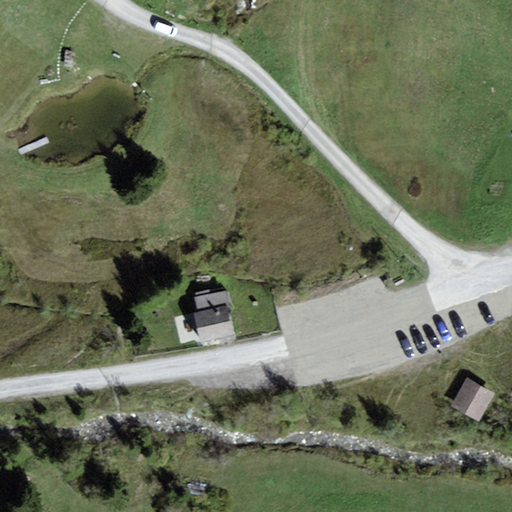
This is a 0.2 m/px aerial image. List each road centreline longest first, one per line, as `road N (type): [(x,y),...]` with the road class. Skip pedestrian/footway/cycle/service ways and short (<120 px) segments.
road 1 (unclassified): [(0,388),(334,337),(511,279)]
road 2 (track): [(472,286),(353,180),(231,46),(108,0)]
